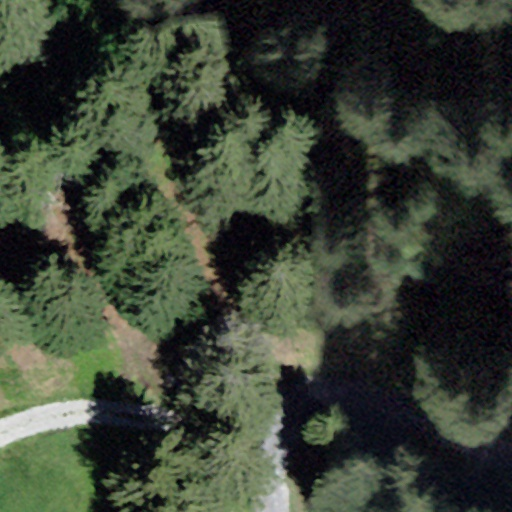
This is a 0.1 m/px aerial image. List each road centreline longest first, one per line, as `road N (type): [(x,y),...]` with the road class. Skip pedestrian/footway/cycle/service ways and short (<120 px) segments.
road 1 (track): [(511,389),(201,400)]
road 2 (track): [(0,448),(201,400)]
road 3 (track): [(201,400),(259,477),(266,511)]
